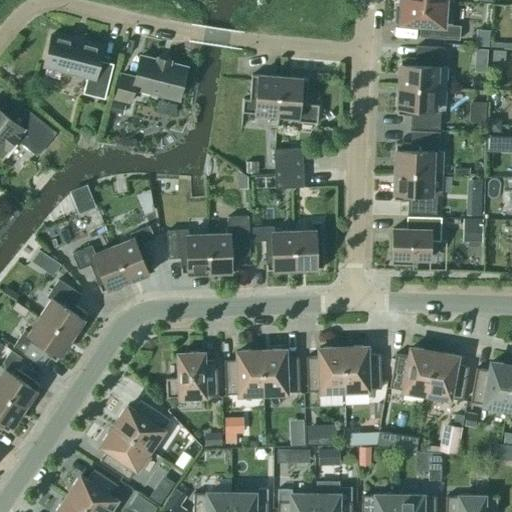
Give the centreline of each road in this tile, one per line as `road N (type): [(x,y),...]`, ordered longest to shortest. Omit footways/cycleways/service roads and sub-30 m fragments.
road 1 (unclassified): [(352,303),(144,314),(109,351),(1,511)]
road 2 (residential): [(0,46),(18,24),(64,8),(190,36),(362,53)]
road 3 (residential): [(352,303),(362,53)]
road 4 (unclassified): [(511,307),(352,303)]
